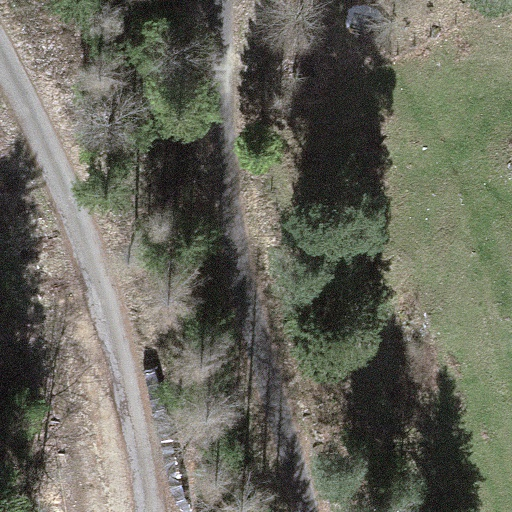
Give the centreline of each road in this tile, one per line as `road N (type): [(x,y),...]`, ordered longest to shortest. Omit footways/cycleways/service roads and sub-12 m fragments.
road 1 (track): [(218,0),(237,242),(308,511)]
road 2 (track): [(147,511),(108,316),(74,212),(0,48)]
road 3 (track): [(221,113),(267,0)]
